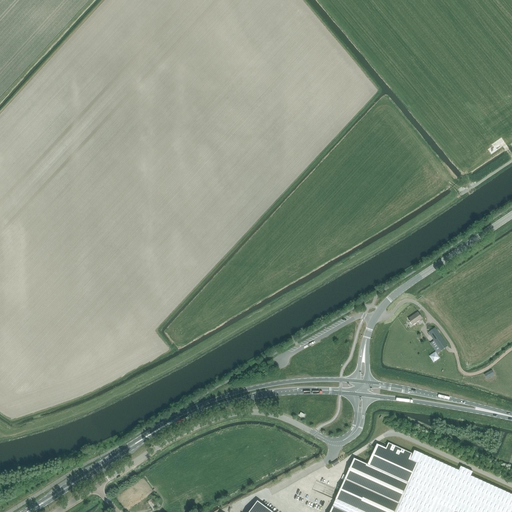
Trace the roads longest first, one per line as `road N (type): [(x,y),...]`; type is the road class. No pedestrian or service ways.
road 1 (tertiary): [(96,487),(181,433),(230,414),(281,417),(335,442),(349,437),(359,416)]
road 2 (primary): [(357,381),(256,387),(188,409),(161,427)]
road 3 (primary): [(161,427),(265,395),(356,394)]
road 4 (residential): [(374,317),(413,301),(448,337),(466,374),(511,348)]
road 5 (tertiary): [(374,317),(421,274),(511,215)]
road 6 (primary): [(161,427),(26,511)]
road 7 (trunk): [(511,417),(366,382)]
road 8 (trunk): [(365,395),(511,417)]
